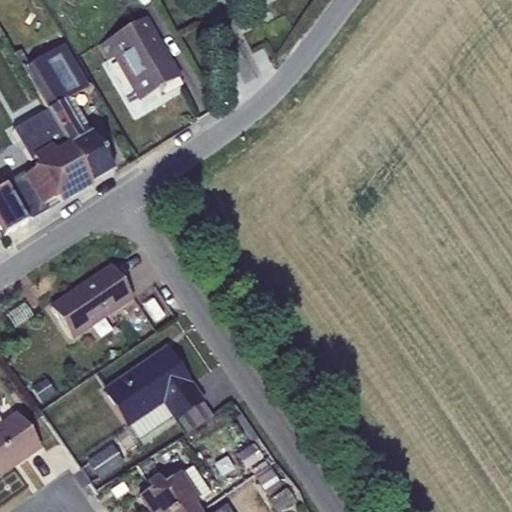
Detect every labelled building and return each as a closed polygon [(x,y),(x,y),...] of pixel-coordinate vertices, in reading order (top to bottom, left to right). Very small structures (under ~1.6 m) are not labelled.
[(143,21),(98,46),(107,61),(115,58),(141,101),(156,92),(160,99),(181,86),(143,21)] [(48,112),(90,187),(112,174),(68,98),(87,88),(62,47),(29,66),(23,69),(48,112)] [(15,55),(23,69),(29,66),(21,52),(15,55)] [(34,170),(4,188),(25,225),(47,212),(44,206),(65,194),(67,193),(71,198),(90,187),(48,112),(12,133),(34,170)] [(0,233),(2,238),(25,225),(4,188),(0,189),(0,233)] [(109,269),(47,308),(70,344),(132,305),(109,269)] [(23,304),(5,316),(14,329),(31,317),(23,304)] [(177,421),(201,403),(165,350),(103,393),(126,428),(137,440),(170,419),(173,423),(177,421)] [(45,379),(30,390),(41,404),(55,393),(45,379)] [(201,403),(177,421),(186,435),(212,419),(201,403)] [(0,476),(39,449),(14,414),(1,424),(0,423),(0,476)] [(252,446),(236,456),(245,470),(261,460),(252,446)] [(111,447),(88,463),(99,480),(122,464),(111,447)] [(191,469),(177,476),(196,505),(209,496),(191,469)] [(271,472),(254,482),(264,498),(281,487),(271,472)] [(196,505),(177,476),(161,487),(156,479),(146,486),(149,491),(137,499),(144,509),(146,508),(148,511),(194,511),(191,508),(196,505)]
